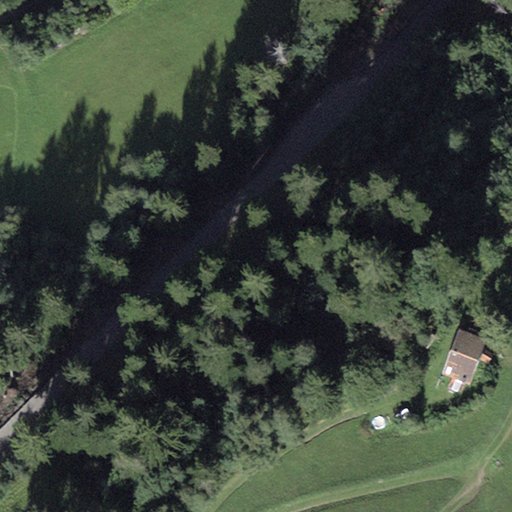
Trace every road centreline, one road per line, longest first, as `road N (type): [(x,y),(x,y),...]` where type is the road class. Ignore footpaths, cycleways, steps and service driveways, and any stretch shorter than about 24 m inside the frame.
road 1 (track): [(442,0),(278,182),(0,443)]
road 2 (track): [(276,511),(463,467),(482,457),(511,416)]
